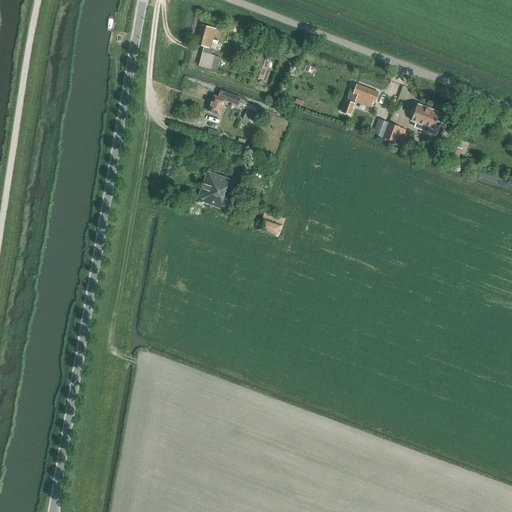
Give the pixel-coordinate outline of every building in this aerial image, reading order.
[(216,29),(203,26),(198,45),(205,47),(200,67),(211,70),(215,56),(212,56),(213,49),(216,50),(218,41),(214,40),(216,29)] [(379,93),(358,85),(356,90),(352,88),(342,113),(351,116),(356,103),(371,108),(374,102),(376,103),(379,93)] [(221,116),(226,101),(239,106),(244,108),(243,109),(264,116),(266,110),(246,103),(246,101),(242,99),(242,98),(233,95),(222,91),(220,98),(215,97),(209,112),(221,116)] [(440,113),(418,104),(411,121),(427,127),(426,132),(437,136),(440,126),(441,126),(442,123),(438,121),(438,120),(437,120),(440,113)] [(389,123),(379,119),(374,134),(383,138),(389,123)] [(400,127),(390,123),(384,138),(395,142),(400,127)] [(210,129),(207,136),(219,140),(221,133),(210,129)] [(461,149),(453,145),(448,157),(456,160),(461,149)] [(233,191),(236,182),(208,172),(198,201),(228,211),(235,191),(233,191)] [(279,238),(286,220),(266,213),(259,231),(279,238)]
